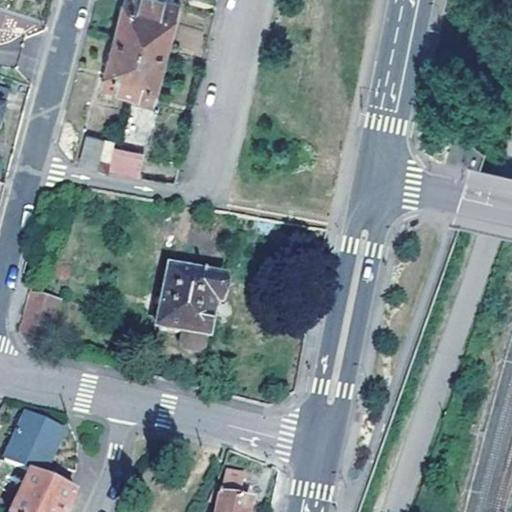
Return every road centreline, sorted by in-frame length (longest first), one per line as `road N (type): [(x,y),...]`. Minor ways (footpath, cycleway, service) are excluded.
road 1 (secondary): [(323,447),(377,176)]
road 2 (residential): [(35,172),(191,202),(202,199),(220,134)]
road 3 (residential): [(123,403),(323,447)]
road 4 (secondary): [(377,176),(415,0)]
road 5 (residential): [(35,172),(77,0)]
road 6 (residential): [(0,319),(35,172)]
road 7 (unclassified): [(377,176),(511,208)]
road 8 (residential): [(0,379),(123,403)]
